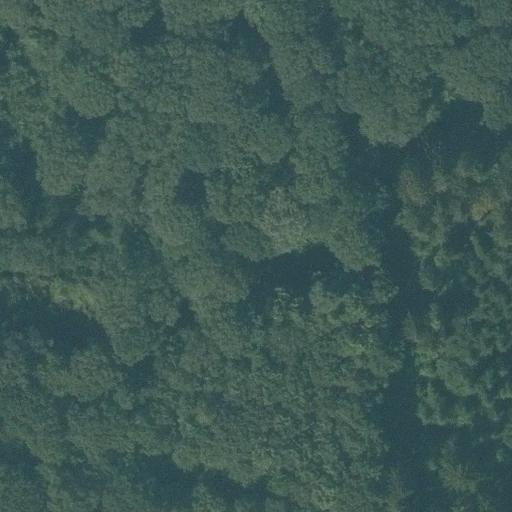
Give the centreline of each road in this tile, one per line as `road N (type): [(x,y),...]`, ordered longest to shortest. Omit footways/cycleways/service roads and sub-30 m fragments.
road 1 (track): [(511,144),(0,308)]
road 2 (track): [(277,511),(0,423)]
